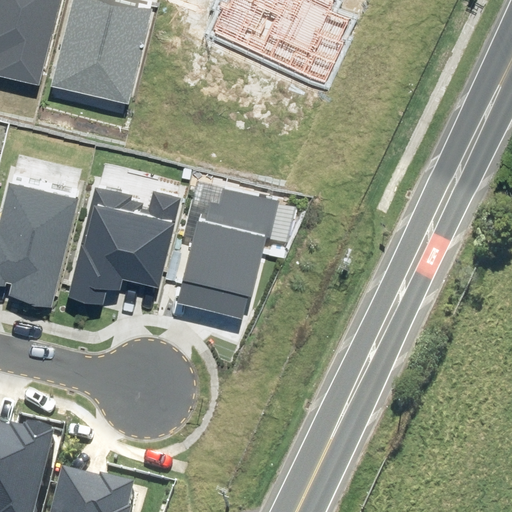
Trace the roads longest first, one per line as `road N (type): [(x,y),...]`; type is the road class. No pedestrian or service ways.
road 1 (secondary): [(511,49),(293,511)]
road 2 (residential): [(150,386),(0,349)]
